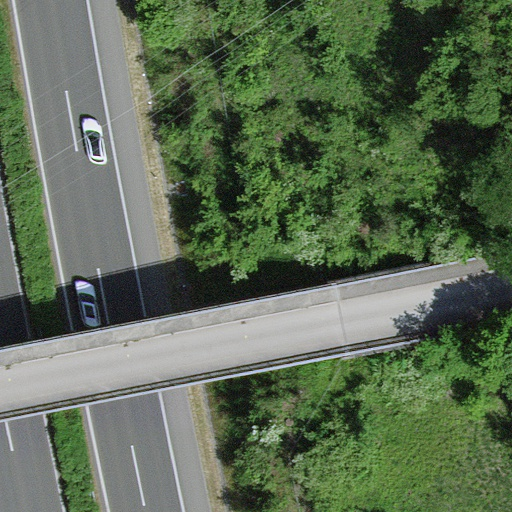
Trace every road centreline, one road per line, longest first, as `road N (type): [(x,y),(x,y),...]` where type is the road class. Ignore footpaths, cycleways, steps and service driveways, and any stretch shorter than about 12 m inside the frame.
road 1 (motorway): [(150,511),(55,0)]
road 2 (motorway): [(0,383),(25,511)]
